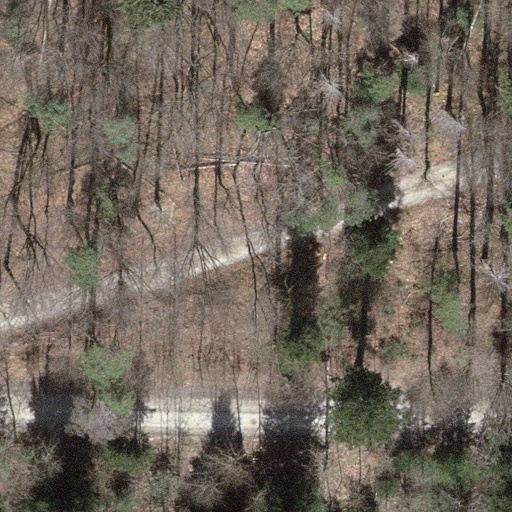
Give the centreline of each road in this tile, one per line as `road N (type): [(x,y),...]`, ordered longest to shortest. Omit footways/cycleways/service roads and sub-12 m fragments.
road 1 (track): [(0,329),(511,164)]
road 2 (track): [(511,404),(350,415),(0,413)]
